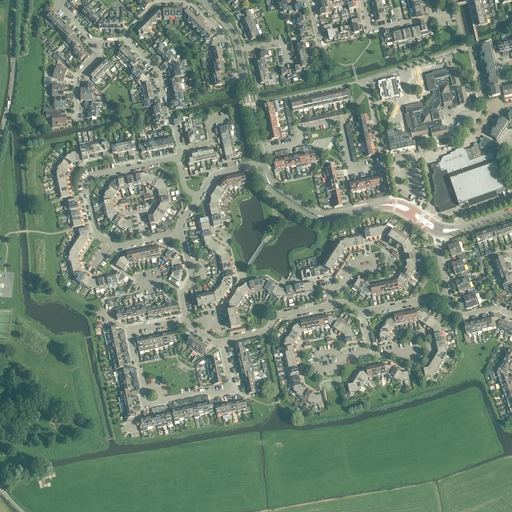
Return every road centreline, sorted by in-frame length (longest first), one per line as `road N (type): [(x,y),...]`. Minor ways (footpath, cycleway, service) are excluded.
road 1 (residential): [(260,150),(298,142),(299,127),(341,119),(351,171),(384,164)]
road 2 (residential): [(109,242),(93,225),(90,175),(177,157)]
road 3 (unclassified): [(0,136),(13,87),(15,0)]
road 4 (residential): [(179,150),(157,71),(125,39)]
road 5 (residential): [(161,400),(233,389),(223,341)]
